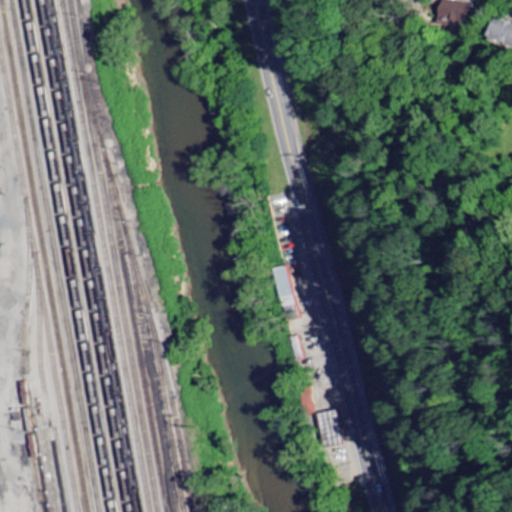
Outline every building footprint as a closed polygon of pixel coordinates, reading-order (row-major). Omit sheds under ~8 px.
[(443,0),(439,18),(459,23),(457,33),(466,35),(473,5),(450,0),(443,0)] [(488,39),(511,47),(511,25),(495,20),(488,39)] [(274,271),(287,323),(303,319),(290,267),(274,271)] [(316,414),(311,387),(299,390),(304,417),(316,414)] [(324,450),(344,446),(337,412),(317,416),(324,450)]
